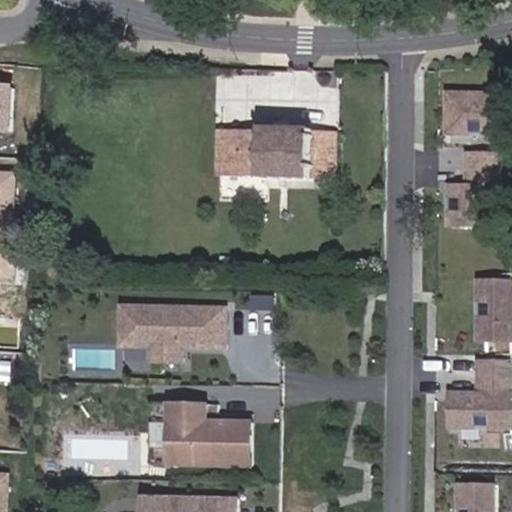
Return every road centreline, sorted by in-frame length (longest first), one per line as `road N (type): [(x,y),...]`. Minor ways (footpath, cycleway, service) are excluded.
road 1 (residential): [(403,37),(397,511)]
road 2 (residential): [(93,0),(197,32),(403,37)]
road 3 (unknown): [(399,378),(270,366),(254,355),(253,307)]
